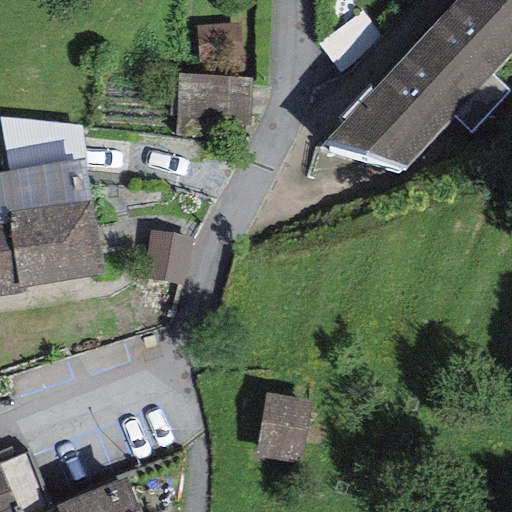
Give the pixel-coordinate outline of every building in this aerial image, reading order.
[(511,0),(457,0),(321,145),(401,172),(453,116),(491,75),(511,51),(511,0)] [(508,91),(491,75),(453,116),(470,132),(508,91)] [(81,126),(0,117),(0,122),(7,173),(85,160),(81,126)] [(92,201),(85,160),(7,173),(0,173),(0,216),(9,215),(8,214),(92,201)] [(0,296),(26,293),(25,287),(104,274),(92,201),(8,214),(9,215),(0,216),(0,296)] [(190,238),(150,231),(142,279),(183,285),(190,238)] [(309,400),(265,393),(254,458),(299,466),(309,400)] [(0,511),(16,511),(0,473),(0,511)] [(139,511),(125,478),(54,507),(55,511),(139,511)]
